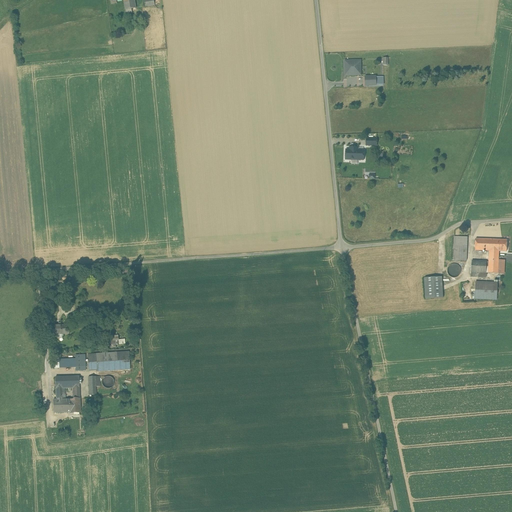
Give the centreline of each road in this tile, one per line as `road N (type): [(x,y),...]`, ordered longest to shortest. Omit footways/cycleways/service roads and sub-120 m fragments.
road 1 (track): [(398,511),(341,247),(318,0)]
road 2 (track): [(511,219),(467,223),(419,241),(0,273)]
road 3 (track): [(38,271),(51,423)]
